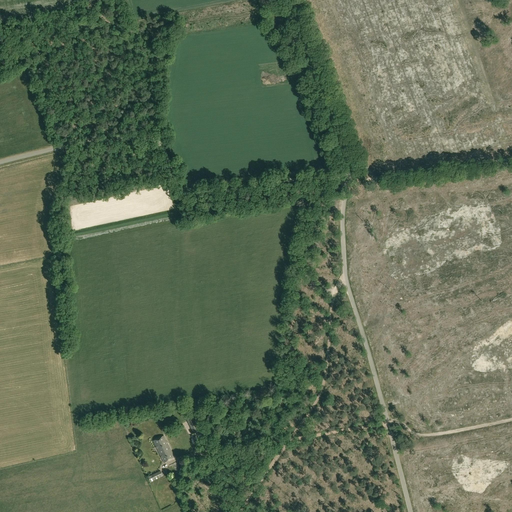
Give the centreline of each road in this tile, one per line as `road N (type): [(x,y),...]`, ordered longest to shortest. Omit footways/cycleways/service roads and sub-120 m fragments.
road 1 (unclassified): [(0,163),(65,146),(150,138),(161,145),(177,188),(189,194),(347,178),(345,276),(388,425)]
road 2 (track): [(335,291),(323,387),(240,511)]
road 3 (track): [(349,167),(293,0)]
road 4 (track): [(511,158),(372,179)]
road 5 (track): [(388,425),(427,434),(511,418)]
road 6 (unknown): [(344,204),(324,205),(308,269),(336,290)]
